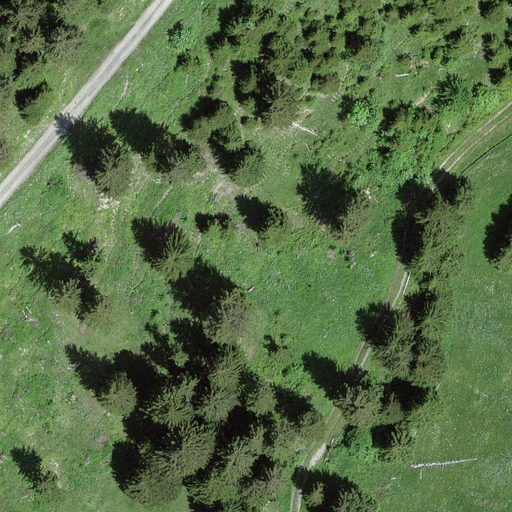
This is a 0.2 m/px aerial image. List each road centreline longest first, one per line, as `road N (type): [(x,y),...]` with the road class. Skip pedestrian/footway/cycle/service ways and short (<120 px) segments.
road 1 (track): [(307,511),(400,301),(407,250),(430,194),(511,108)]
road 2 (track): [(0,195),(161,0)]
